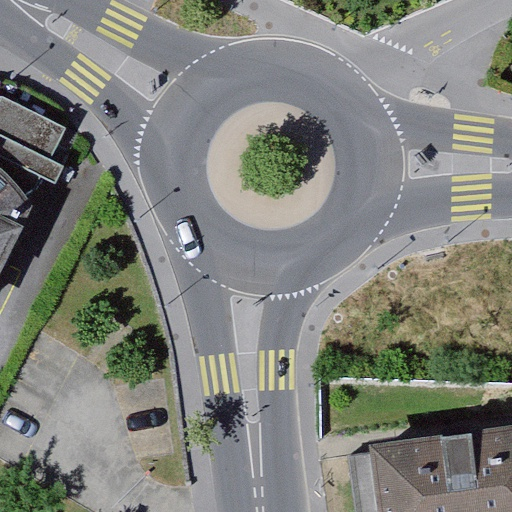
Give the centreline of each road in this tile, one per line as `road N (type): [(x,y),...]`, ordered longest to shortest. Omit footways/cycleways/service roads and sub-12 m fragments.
road 1 (secondary): [(208,233),(224,373),(260,501)]
road 2 (tertiary): [(0,4),(183,178)]
road 3 (secondary): [(260,501),(287,259)]
road 4 (tertiary): [(257,81),(51,0)]
road 5 (residential): [(509,0),(414,44),(330,100)]
road 6 (secondary): [(511,140),(343,113)]
road 7 (secondary): [(346,222),(416,204),(511,196)]
road 8 (secondary): [(257,81),(234,88),(197,121),(183,178)]
